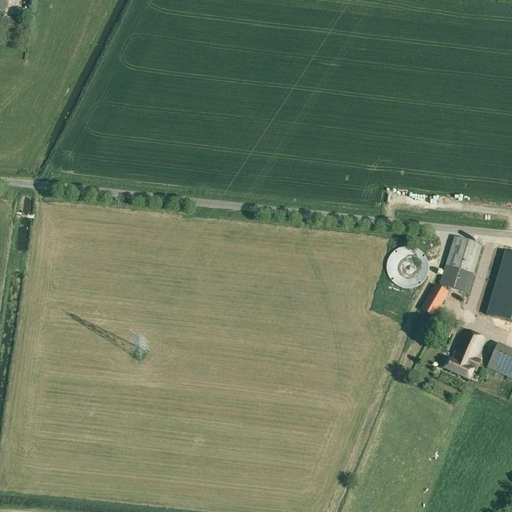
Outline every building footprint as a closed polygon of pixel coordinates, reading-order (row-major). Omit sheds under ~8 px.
[(0,0),(0,11),(8,12),(9,0),(0,0)] [(23,20),(0,15),(0,33),(19,37),(23,20)] [(457,196),(448,194),(448,195),(442,194),(440,205),(455,208),(457,196)] [(454,237),(445,267),(473,275),(482,245),(454,237)] [(408,247),(404,247),(400,248),(396,250),(393,252),(390,255),(388,259),(387,263),(386,267),(386,271),(387,275),(389,279),(391,282),(394,285),(398,287),(402,288),(406,289),(410,289),(414,288),(418,286),(421,284),(424,281),(426,277),(428,273),(428,269),(428,265),(427,261),(425,257),(423,254),(420,251),(416,249),(412,247),(408,247)] [(473,275),(445,267),(440,285),(467,294),(473,275)] [(434,318),(448,294),(434,285),(420,310),(434,318)] [(511,287),(508,286),(496,324),(511,328),(511,287)] [(436,329),(450,336),(454,328),(440,322),(436,329)] [(465,331),(451,361),(447,359),(443,369),(469,380),(473,371),(476,372),(481,362),(476,360),(485,340),(465,331)] [(511,379),(511,350),(498,344),(487,368),(511,379)]
